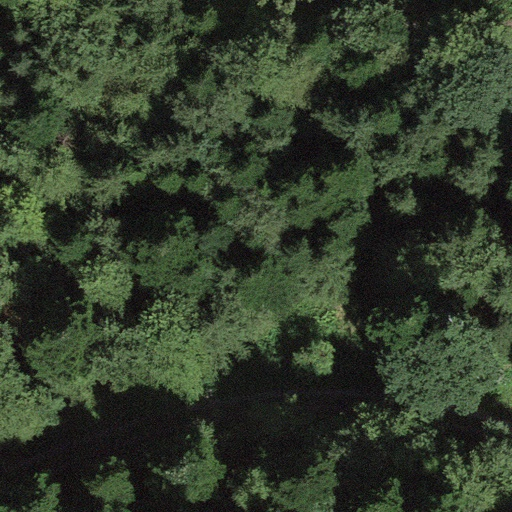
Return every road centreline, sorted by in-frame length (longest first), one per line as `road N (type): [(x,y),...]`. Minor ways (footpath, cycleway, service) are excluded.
road 1 (track): [(511,445),(377,405),(210,408),(89,443),(0,481)]
road 2 (track): [(348,0),(511,29)]
